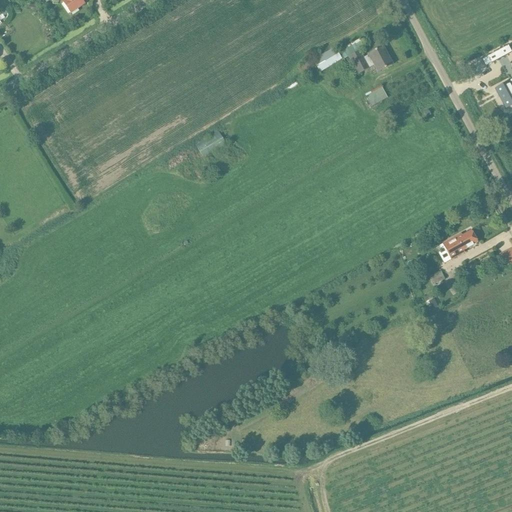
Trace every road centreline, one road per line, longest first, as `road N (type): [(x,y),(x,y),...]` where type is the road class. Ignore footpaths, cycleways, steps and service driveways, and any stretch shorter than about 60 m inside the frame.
road 1 (track): [(0,448),(302,471)]
road 2 (track): [(324,511),(314,469),(326,460),(511,387)]
road 3 (unclassified): [(511,203),(402,0)]
road 4 (unclassified): [(0,95),(150,0)]
